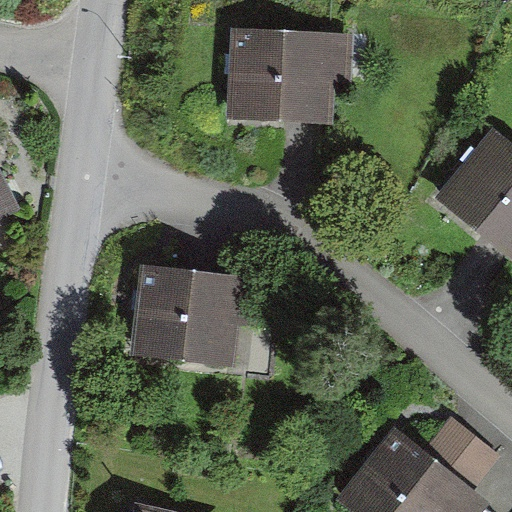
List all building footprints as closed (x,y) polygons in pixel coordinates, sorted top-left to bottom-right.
[(347,112),(350,59),(220,54),(215,147),(323,152),(325,111),(347,112)] [(508,294),(511,289),(511,176),(486,155),(427,227),(508,294)] [(0,244),(12,238),(0,214),(0,244)] [(247,310),(136,296),(124,388),(236,402),(247,310)] [(465,511),(489,482),(442,445),(416,479),(384,454),(339,511),(465,511)]
